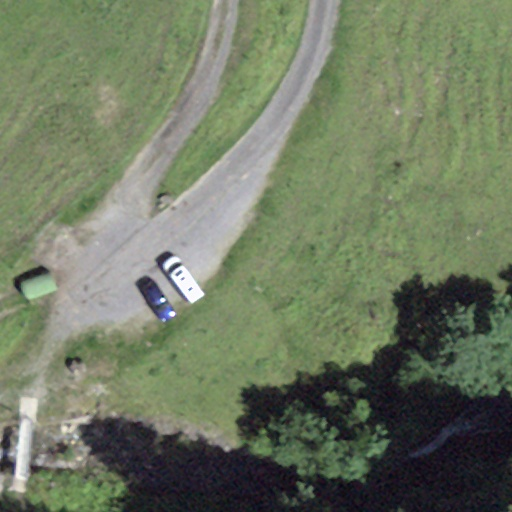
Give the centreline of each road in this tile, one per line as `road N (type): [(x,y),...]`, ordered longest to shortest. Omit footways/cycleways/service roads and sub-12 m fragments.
road 1 (unclassified): [(325,0),(310,63),(279,117),(96,307)]
road 2 (track): [(156,251),(143,188),(200,92),(223,0)]
